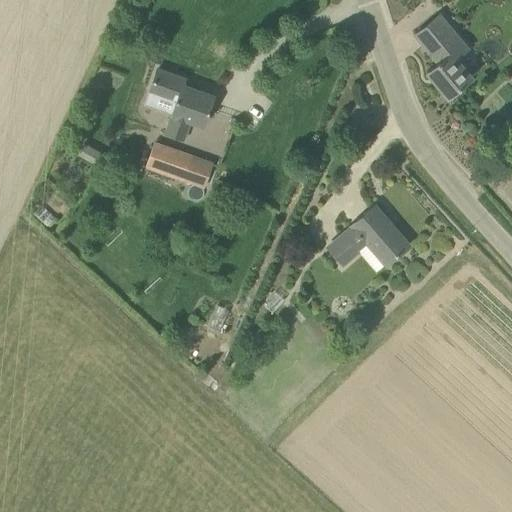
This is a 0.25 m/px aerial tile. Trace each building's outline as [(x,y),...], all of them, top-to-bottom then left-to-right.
[(448,97),(472,76),(457,59),(470,48),(441,13),(415,35),(438,62),(427,71),(448,97)] [(149,91),(175,100),(163,133),(182,140),(190,121),(202,126),(213,96),(183,85),(185,79),(157,69),(149,91)] [(183,181),(193,154),(154,141),(145,167),(183,181)] [(84,143),(78,154),(99,167),(106,156),(84,143)] [(384,266),(408,244),(374,205),(325,247),(343,267),(360,252),(358,250),(365,244),(384,266)]
